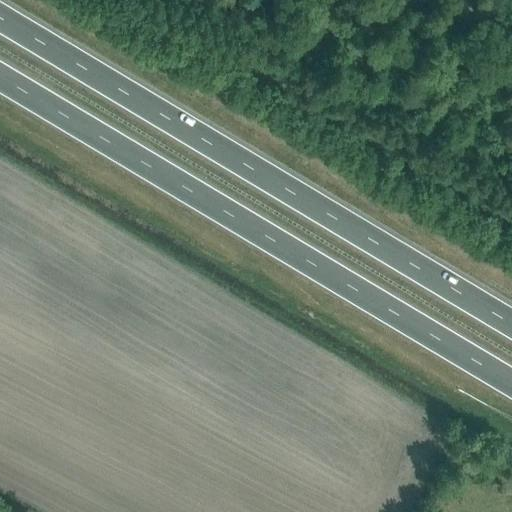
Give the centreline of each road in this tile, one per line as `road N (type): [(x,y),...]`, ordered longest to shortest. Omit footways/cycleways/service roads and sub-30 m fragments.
road 1 (trunk): [(0,78),(511,384)]
road 2 (trunk): [(511,326),(0,20)]
